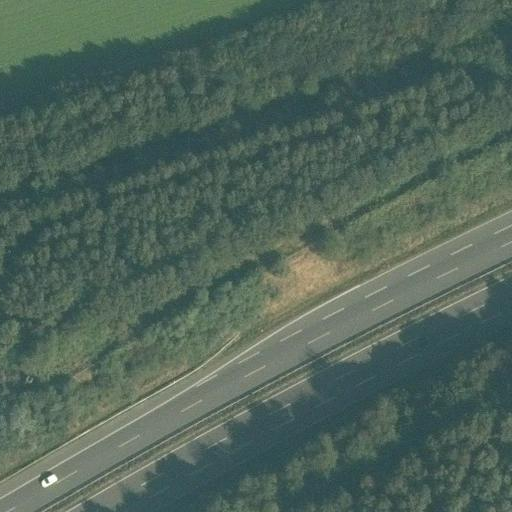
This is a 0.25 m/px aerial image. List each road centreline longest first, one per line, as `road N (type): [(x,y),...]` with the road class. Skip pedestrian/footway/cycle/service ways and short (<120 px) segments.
road 1 (motorway): [(511,234),(0,511)]
road 2 (motorway): [(89,511),(475,304)]
